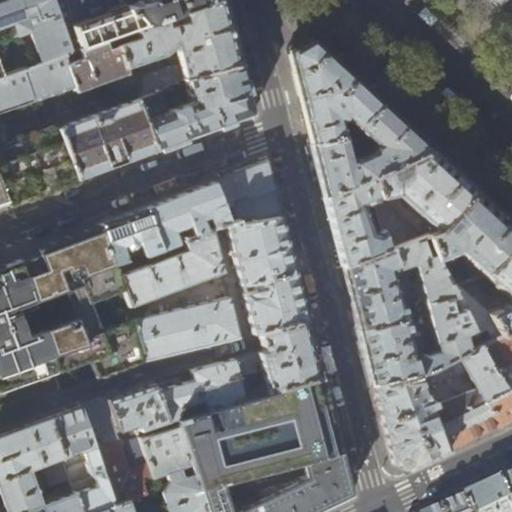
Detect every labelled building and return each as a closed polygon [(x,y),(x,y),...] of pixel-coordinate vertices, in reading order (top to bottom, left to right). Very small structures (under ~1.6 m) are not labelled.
[(0,0),(0,72),(1,75),(63,54),(70,51),(51,0),(0,0)] [(51,0),(70,51),(77,48),(113,36),(162,19),(182,12),(211,2),(210,0),(51,0)] [(182,12),(185,23),(166,30),(162,19),(113,36),(126,73),(134,95),(136,99),(156,92),(162,90),(183,79),(239,64),(230,30),(222,0),(216,0),(211,2),(182,12)] [(126,73),(113,36),(77,48),(79,55),(75,56),(77,61),(67,64),(75,86),(77,91),(126,73)] [(310,143),(349,134),(379,102),(342,68),(309,37),(287,50),(299,98),(310,143)] [(0,113),(75,86),(67,64),(63,54),(1,75),(0,75),(0,113)] [(244,83),(239,64),(183,79),(189,102),(164,112),(156,92),(136,99),(154,151),(196,135),(252,114),(244,83)] [(119,105),(58,129),(56,125),(0,145),(0,187),(5,200),(7,205),(38,194),(119,163),(154,151),(136,99),(134,95),(118,100),(119,105)] [(366,178),(430,149),(393,115),(379,102),(349,134),(310,143),(316,165),(324,197),(366,178)] [(440,158),(430,149),(366,178),(372,200),(379,225),(386,249),(419,236),(383,202),(382,198),(395,194),(434,230),(474,189),(440,158)] [(211,182),(221,208),(229,205),(234,219),(236,224),(278,217),(271,189),(264,162),(235,173),(211,182)] [(372,200),(366,178),(324,197),(331,226),(342,266),(386,249),(379,225),(373,227),(374,232),(369,232),(362,204),(372,200)] [(172,197),(145,207),(158,248),(226,222),(224,216),(221,208),(211,182),(172,197)] [(511,224),(495,209),(474,189),(434,230),(424,234),(439,267),(443,265),(440,259),(457,251),(483,275),(511,242),(511,224)] [(124,214),(99,224),(112,266),(128,260),(127,252),(122,254),(119,245),(120,245),(122,247),(125,249),(127,249),(129,248),(131,247),(133,245),(133,242),(133,240),(136,239),(142,254),(158,248),(145,207),(124,214)] [(234,219),(231,221),(226,222),(158,248),(142,254),(128,260),(112,266),(125,306),(219,271),(214,251),(228,248),(251,332),(256,331),(256,330),(304,319),(292,269),(278,217),(236,224),(234,219)] [(36,253),(18,259),(32,301),(62,290),(72,318),(41,329),(55,372),(88,360),(94,378),(142,360),(129,319),(125,306),(112,266),(99,224),(58,239),(34,248),(36,253)] [(424,234),(419,236),(386,249),(342,266),(350,297),(358,330),(405,318),(402,306),(398,304),(390,270),(410,263),(414,265),(423,303),(452,295),(448,286),(445,280),(439,267),(424,234)] [(511,242),(483,275),(506,296),(504,305),(485,314),(454,285),(448,286),(452,295),(479,345),(511,328),(511,242)] [(0,383),(2,383),(4,388),(55,372),(41,329),(32,301),(18,259),(0,266),(0,383)] [(455,277),(445,280),(448,286),(454,285),(458,283),(455,277)] [(479,345),(452,295),(423,303),(435,351),(412,358),(406,332),(407,330),(405,318),(358,330),(365,356),(372,384),(427,372),(479,345)] [(226,296),(129,319),(142,360),(237,336),(226,296)] [(256,330),(256,331),(259,341),(261,350),(232,358),(239,384),(252,380),(250,374),(259,372),(265,393),(319,377),(318,371),(310,342),(307,328),(304,319),(256,330)] [(490,365),(511,354),(511,328),(479,345),(490,365)] [(490,365),(479,345),(427,372),(372,384),(380,416),(392,462),(405,469),(460,443),(498,426),(511,419),(511,401),(494,371),(490,365)] [(243,398),(239,384),(232,358),(193,369),(189,370),(190,380),(155,390),(164,421),(172,418),(178,417),(175,408),(195,402),(196,404),(198,404),(202,402),(205,409),(243,398)] [(511,362),(494,371),(511,401),(511,362)] [(319,377),(265,393),(243,398),(205,409),(178,417),(172,418),(188,466),(192,475),(197,489),(338,452),(330,418),(319,377)] [(152,380),(134,386),(94,401),(78,407),(106,494),(119,490),(122,501),(143,493),(138,478),(149,474),(135,432),(164,421),(155,390),(152,380)] [(59,413),(47,418),(67,479),(72,493),(77,511),(93,511),(100,509),(110,505),(106,494),(78,407),(59,413)] [(46,487),(67,479),(47,418),(0,434),(0,496),(3,504),(5,511),(77,511),(72,493),(39,505),(26,469),(38,465),(46,487)] [(172,418),(164,421),(135,432),(149,474),(150,478),(163,473),(166,483),(160,492),(166,511),(155,511),(157,511),(149,490),(143,493),(122,501),(110,505),(100,509),(100,511),(204,511),(197,489),(192,475),(185,477),(184,471),(178,473),(177,469),(188,466),(172,418)] [(338,452),(197,489),(204,511),(310,511),(349,493),(338,452)] [(511,511),(511,486),(507,476),(487,485),(437,508),(428,511),(511,511)]
